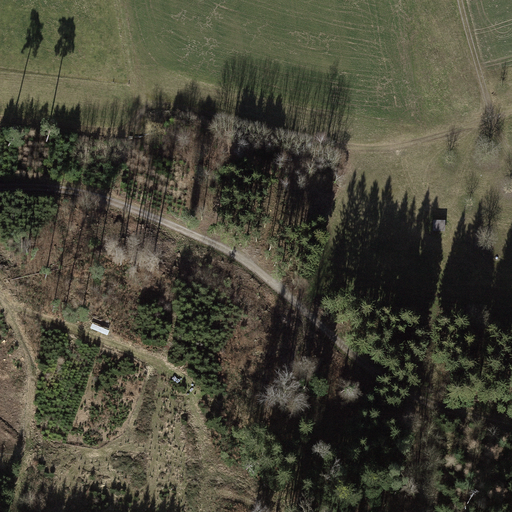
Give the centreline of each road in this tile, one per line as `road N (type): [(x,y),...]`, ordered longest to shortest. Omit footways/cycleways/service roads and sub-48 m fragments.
road 1 (track): [(0,189),(87,192),(221,240),(280,284),(317,326),(416,397),(511,426)]
road 2 (track): [(140,107),(166,105),(348,146),(511,111)]
road 3 (track): [(0,123),(123,133)]
road 4 (track): [(460,0),(493,118)]
road 5 (track): [(106,338),(35,315),(0,286)]
